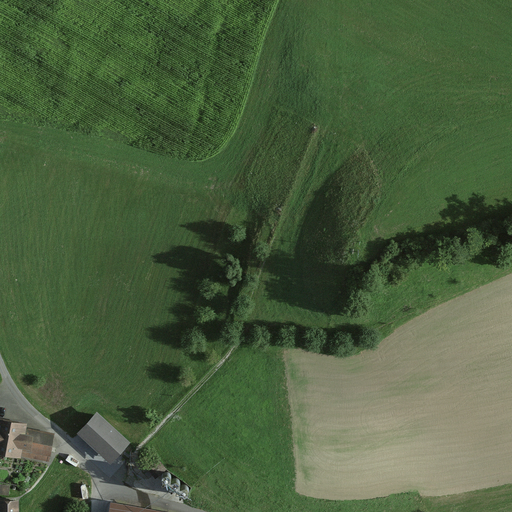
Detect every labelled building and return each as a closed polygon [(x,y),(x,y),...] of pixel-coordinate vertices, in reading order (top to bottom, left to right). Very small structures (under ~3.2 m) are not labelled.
[(111,457),(127,440),(97,412),(81,429),(111,457)] [(0,414),(0,451),(46,459),(51,434),(29,430),(30,420),(0,414)] [(155,478),(165,468),(155,459),(146,469),(155,478)] [(0,511),(19,511),(19,497),(0,497),(0,511)] [(165,511),(112,502),(109,511),(165,511)]
